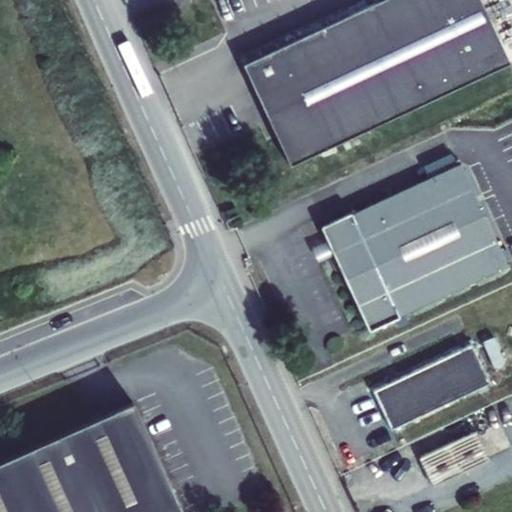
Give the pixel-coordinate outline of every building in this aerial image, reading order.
[(380,0),(241,64),(289,165),(509,63),(479,0),(380,0)] [(351,214),(350,212),(319,226),(325,241),(332,255),(368,332),(399,317),(398,315),(507,265),(460,164),(351,214)] [(317,262),(332,255),(325,241),(311,247),(317,262)] [(490,383),(471,344),(372,390),(391,429),(490,383)] [(182,511),(132,400),(0,459),(0,511),(182,511)] [(419,458),(432,487),(489,461),(476,431),(419,458)]
